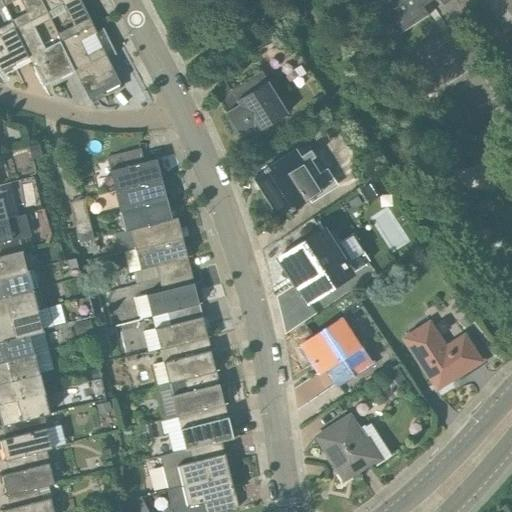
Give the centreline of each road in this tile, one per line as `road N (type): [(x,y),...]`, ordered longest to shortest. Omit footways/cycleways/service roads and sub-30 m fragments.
road 1 (residential): [(289,511),(257,317),(183,110)]
road 2 (residential): [(183,110),(97,122),(0,95)]
road 3 (tertiary): [(511,395),(392,511)]
road 4 (residential): [(183,110),(124,0)]
